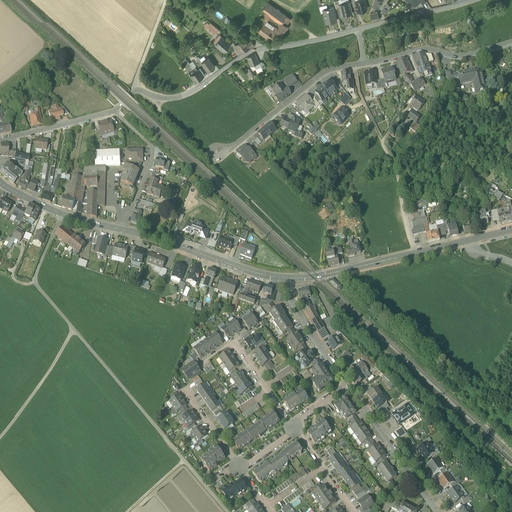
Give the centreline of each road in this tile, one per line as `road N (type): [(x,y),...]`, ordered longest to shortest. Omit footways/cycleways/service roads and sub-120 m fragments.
road 1 (track): [(61,214),(32,280),(227,511)]
road 2 (residential): [(357,30),(257,49),(186,95),(136,89),(114,111)]
road 3 (secondary): [(465,241),(287,278)]
road 4 (secondary): [(287,278),(123,230)]
road 5 (residential): [(353,65),(327,69),(216,158)]
road 6 (residential): [(348,385),(438,511)]
road 7 (residential): [(362,63),(428,49),(468,55),(511,41)]
road 8 (residential): [(123,230),(152,148),(114,111)]
road 9 (secondary): [(123,230),(61,214),(0,181)]
road 10 (track): [(0,437),(73,329)]
road 11 (residential): [(287,278),(300,317),(348,385)]
